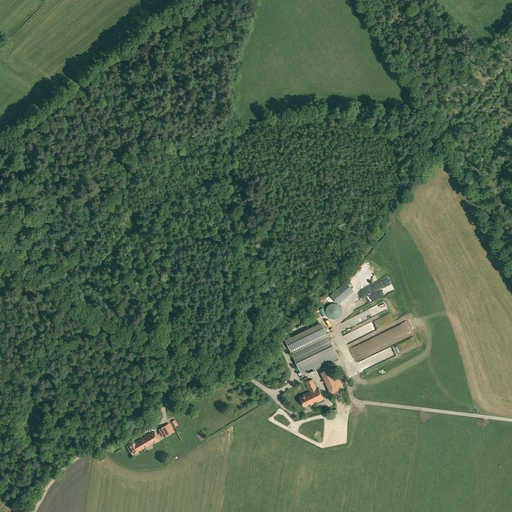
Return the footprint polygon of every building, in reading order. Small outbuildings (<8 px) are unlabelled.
[(326,311),(326,312),(326,313),(326,314),(327,315),(327,316),(328,316),(328,317),(329,317),(329,318),(330,318),(331,319),(332,319),(333,319),(334,319),(335,319),(336,319),(337,318),(338,318),(339,317),(340,316),(340,315),(341,315),(341,314),(341,313),(342,312),(342,311),(341,310),(341,309),(341,308),(341,307),(340,307),(340,306),(339,306),(339,305),(338,305),(337,304),(336,304),(335,304),(334,304),(333,304),(332,304),(331,304),(330,304),(329,305),(328,306),(327,307),(327,308),(326,309),(326,310),(326,311)] [(382,317),(385,326),(397,322),(393,313),(382,317)] [(344,336),(345,338),(376,323),(379,327),(383,325),(380,318),(344,336)] [(291,352),(302,376),(339,358),(327,334),(322,322),(285,340),(291,352)] [(321,373),(331,394),(340,390),(340,389),(343,388),(333,367),(330,368),(321,373)] [(299,397),(304,406),(311,403),(311,405),(324,399),(318,388),(317,388),(312,379),(306,382),(310,392),(299,397)] [(158,429),(163,438),(171,433),(166,425),(158,429)] [(128,444),(134,454),(151,443),(151,442),(154,441),(155,443),(160,440),(154,431),(134,443),(133,441),(128,444)]
